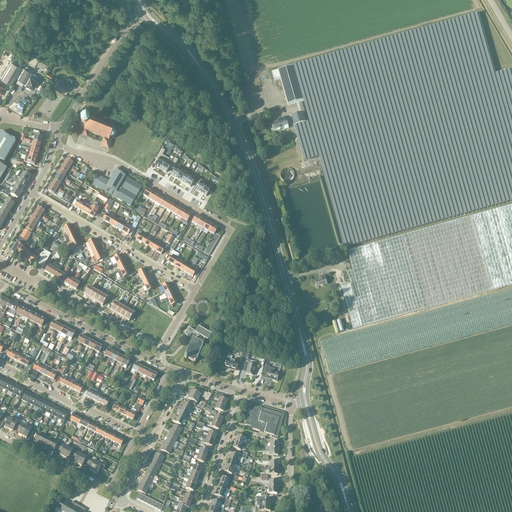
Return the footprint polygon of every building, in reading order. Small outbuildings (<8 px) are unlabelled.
[(478,13),(271,72),(274,81),(280,79),(287,105),(303,101),(309,122),(313,137),(298,141),(304,161),(319,157),(345,248),(511,200),(511,73),(511,70),(496,74),(478,13)] [(21,67),(10,61),(0,78),(11,84),(21,67)] [(31,73),(24,69),(18,80),(23,83),(21,86),(25,88),(26,85),(33,89),(35,84),(37,85),(40,81),(36,78),(35,80),(29,77),(31,73)] [(55,85),(54,86),(65,94),(66,92),(69,88),(68,87),(69,86),(70,83),(66,81),(65,83),(61,80),(61,82),(58,80),(55,85)] [(18,107),(17,110),(21,112),(26,104),(27,105),(29,102),(28,101),(29,100),(24,97),(21,102),(20,102),(18,102),(17,104),(17,106),(18,107)] [(303,112),(292,115),(294,125),(306,121),(303,112)] [(271,124),(273,130),(284,127),(285,129),(289,128),(286,119),(286,117),(277,119),(278,122),(271,124)] [(113,131),(113,130),(114,128),(95,121),(95,120),(92,119),(92,120),(88,118),(86,120),(85,119),(84,119),(83,119),(82,119),(82,120),(81,120),(81,121),(80,121),(80,122),(80,123),(80,124),(80,125),(81,126),(82,127),(83,127),(83,130),(82,133),(83,134),(85,135),(87,135),(88,132),(104,138),(100,146),(108,149),(111,141),(109,141),(110,138),(111,138),(112,138),(113,138),(113,137),(114,137),(114,136),(115,136),(115,135),(115,134),(115,133),(115,132),(114,132),(114,131),(113,131)] [(309,122),(294,126),(298,141),(313,137),(309,122)] [(34,139),(33,142),(40,145),(42,138),(38,136),(39,133),(33,131),(32,135),(31,138),(34,139)] [(0,133),(0,160),(3,162),(15,142),(13,141),(14,141),(0,132),(0,133),(0,134),(0,133)] [(132,140),(128,151),(134,153),(140,140),(137,139),(136,142),(132,140)] [(140,140),(134,153),(140,156),(146,142),(145,142),(144,145),(141,143),(142,141),(140,140)] [(31,149),(38,151),(40,145),(33,142),(31,149)] [(146,142),(140,156),(143,157),(147,158),(151,147),(147,146),(148,143),(146,142)] [(36,158),(38,151),(31,149),(29,156),(36,158)] [(158,161),(155,167),(160,170),(167,158),(162,155),(165,151),(161,149),(155,159),(158,161)] [(36,158),(29,156),(26,155),(25,157),(24,162),(34,165),(36,158)] [(167,158),(160,170),(166,173),(169,167),(173,169),(178,160),(174,158),(172,161),(167,158)] [(71,166),(72,163),(66,159),(63,165),(72,170),(71,171),(71,172),(73,173),(75,170),(73,169),(74,167),(71,166)] [(71,171),(72,170),(63,165),(60,170),(66,174),(68,171),(71,173),(71,172),(71,171)] [(176,167),(171,176),(176,179),(181,170),(176,167)] [(289,169),(287,169),(285,169),(283,170),(281,172),(280,173),(280,176),(280,178),(281,180),(283,181),(285,182),(287,183),(289,182),(291,181),(293,180),(294,178),(294,176),(294,173),(293,172),(291,170),(289,169)] [(64,176),(66,174),(60,170),(57,175),(63,179),(66,180),(65,182),(67,183),(69,180),(67,179),(67,178),(64,176)] [(181,170),(176,179),(180,182),(186,173),(181,170)] [(21,171),(17,177),(20,178),(27,183),(30,177),(23,173),(23,172),(21,171)] [(142,187),(125,176),(115,171),(108,183),(104,181),(105,180),(98,176),(92,185),(106,193),(111,195),(111,196),(115,199),(116,198),(130,207),(142,187)] [(186,173),(180,182),(185,184),(190,176),(186,173)] [(60,184),(63,179),(57,175),(54,180),(60,184)] [(190,176),(185,184),(190,187),(193,183),(195,184),(199,179),(196,177),(195,179),(190,176)] [(23,188),(27,183),(20,178),(18,181),(16,180),(14,182),(16,184),(23,188)] [(199,179),(196,185),(199,186),(196,190),(196,191),(201,194),(206,185),(201,182),(202,181),(199,179)] [(58,187),(60,184),(54,180),(51,186),(59,191),(60,189),(61,188),(58,187)] [(20,193),(23,188),(16,184),(15,186),(13,185),(11,188),(13,189),(20,193)] [(206,185),(201,194),(206,197),(209,192),(211,193),(214,188),(212,186),(212,187),(207,184),(206,185)] [(63,191),(60,189),(59,191),(51,186),(47,191),(56,196),(59,192),(61,194),(63,191)] [(17,199),(20,193),(13,189),(12,192),(9,190),(7,193),(3,190),(1,193),(7,197),(9,194),(10,195),(17,199)] [(148,199),(152,193),(146,190),(143,196),(148,199)] [(107,199),(98,193),(96,197),(105,203),(107,199)] [(154,202),(157,196),(152,193),(148,199),(154,202)] [(159,206),(163,199),(157,196),(154,202),(159,206)] [(79,200),(78,199),(76,197),(74,201),(76,202),(74,207),(77,209),(77,210),(79,211),(80,210),(83,206),(82,205),(78,203),(79,200)] [(165,209),(168,203),(163,199),(159,206),(165,209)] [(4,205),(11,210),(14,204),(7,200),(4,205)] [(90,206),(86,203),(84,202),(82,205),(83,206),(80,210),(87,214),(89,210),(88,209),(90,206)] [(170,212),(174,206),(168,203),(165,209),(170,212)] [(511,203),(433,227),(453,302),(511,285),(511,203)] [(7,215),(11,210),(4,205),(0,211),(7,215)] [(98,210),(92,207),(90,206),(88,209),(89,210),(87,214),(93,218),(98,210)] [(176,215),(180,209),(174,206),(170,212),(176,215)] [(42,214),(44,211),(38,208),(35,213),(41,216),(43,218),(42,220),(45,221),(46,218),(44,217),(45,216),(42,214)] [(181,219),(185,212),(180,209),(176,215),(181,219)] [(111,219),(110,218),(107,216),(108,213),(106,212),(104,215),(104,214),(104,215),(105,215),(102,220),(108,224),(111,219)] [(181,219),(187,222),(190,216),(185,212),(181,219)] [(43,218),(41,216),(35,213),(31,218),(37,222),(38,222),(40,223),(41,220),(42,220),(43,218)] [(118,223),(117,222),(113,220),(114,217),(112,215),(110,218),(111,219),(108,224),(115,227),(118,223)] [(197,225),(201,219),(195,216),(191,222),(197,225)] [(34,227),(37,222),(31,218),(28,223),(34,227)] [(125,223),(120,220),(118,219),(117,222),(118,223),(115,227),(121,231),(124,226),(123,226),(125,223)] [(202,229),(206,222),(201,219),(197,225),(202,229)] [(206,222),(202,229),(208,232),(211,226),(212,225),(209,224),(206,222)] [(31,232),(34,227),(28,223),(25,229),(31,232)] [(124,226),(121,231),(128,235),(131,230),(126,227),(127,224),(125,223),(123,226),(124,226)] [(66,235),(71,232),(68,225),(63,228),(65,233),(63,235),(64,237),(67,236),(66,235)] [(213,235),(215,234),(217,229),(211,226),(208,232),(213,235)] [(433,227),(347,251),(353,271),(347,273),(350,283),(340,286),(353,330),(453,302),(433,227)] [(22,249),(30,235),(31,234),(24,230),(20,237),(16,244),(11,253),(17,256),(18,256),(22,249)] [(144,239),(144,238),(140,236),(141,233),(139,231),(137,234),(138,235),(135,239),(142,243),(144,239)] [(70,241),(74,239),(71,232),(66,235),(67,236),(64,237),(64,238),(65,241),(66,241),(67,244),(70,242),(70,241)] [(151,242),(150,242),(146,239),(147,236),(145,235),(144,238),(144,239),(142,243),(148,247),(151,242)] [(175,238),(170,249),(175,251),(180,240),(175,238)] [(73,249),(74,249),(73,248),(78,246),(74,239),(70,241),(70,242),(72,246),(69,248),(70,250),(73,249)] [(157,246),(156,245),(152,243),(154,240),(152,239),(150,242),(151,242),(148,247),(154,251),(157,246)] [(90,249),(95,246),(92,240),(87,242),(87,243),(85,244),(87,249),(88,251),(91,250),(90,249)] [(157,246),(154,251),(161,255),(164,250),(159,247),(160,244),(158,243),(156,245),(157,246)] [(33,248),(31,246),(29,249),(27,252),(22,249),(18,256),(25,260),(26,260),(31,251),(33,248)] [(94,255),(99,253),(95,246),(90,249),(91,250),(93,254),(90,256),(91,258),(94,257),(94,255)] [(34,265),(42,250),(38,247),(34,253),(31,251),(26,260),(34,265)] [(42,250),(34,265),(39,268),(41,265),(43,266),(50,254),(42,250)] [(198,252),(196,257),(205,261),(206,259),(202,257),(203,255),(198,252)] [(94,265),(97,263),(98,263),(97,262),(102,260),(99,253),(94,255),(94,257),(96,260),(93,263),(90,264),(91,266),(94,265)] [(176,261),(175,260),(171,258),(172,255),(170,254),(169,256),(168,256),(168,257),(169,257),(167,262),(173,266),(176,261)] [(117,264),(121,262),(118,255),(113,258),(116,263),(113,265),(114,267),(117,265),(117,264)] [(182,265),(181,264),(178,262),(179,258),(177,257),(175,260),(176,261),(173,266),(179,269),(182,265)] [(202,261),(200,263),(196,260),(193,264),(200,269),(204,263),(202,261)] [(189,268),(188,268),(184,265),(185,262),(183,261),(181,264),(182,265),(179,269),(186,273),(189,268)] [(79,262),(75,268),(79,271),(81,269),(88,273),(90,270),(79,262)] [(120,271),(125,269),(121,262),(117,264),(117,265),(119,269),(116,271),(117,274),(117,273),(120,272),(120,271)] [(50,275),(55,266),(52,264),(51,267),(48,265),(44,271),(50,275)] [(189,268),(186,273),(192,277),(195,272),(190,269),(191,266),(189,265),(188,268),(189,268)] [(59,272),(58,272),(60,269),(55,266),(50,275),(55,278),(59,272)] [(120,272),(117,273),(121,280),(123,279),(124,279),(123,278),(128,276),(125,269),(120,271),(120,272)] [(141,279),(145,276),(142,270),(137,272),(140,277),(137,279),(138,281),(141,280),(141,279)] [(60,281),(64,275),(59,272),(55,278),(60,281)] [(65,284),(69,278),(64,275),(60,281),(65,284)] [(77,279),(78,277),(75,275),(74,277),(76,278),(71,287),(76,290),(80,284),(76,282),(78,279),(77,279)] [(316,288),(327,285),(325,275),(320,276),(321,279),(314,281),(316,288)] [(144,285),(149,283),(145,276),(141,279),(141,280),(143,284),(140,286),(141,288),(144,286),(144,285)] [(76,278),(74,277),(73,277),(72,279),(69,278),(65,284),(71,287),(76,278)] [(147,292),(152,290),(149,283),(144,285),(144,286),(146,290),(143,293),(144,295),(148,293),(147,292)] [(165,293),(170,291),(166,284),(161,286),(164,291),(161,294),(162,296),(165,294),(165,293)] [(88,287),(83,295),(88,298),(93,290),(88,287)] [(93,290),(88,298),(93,300),(97,293),(93,290)] [(168,300),(173,297),(170,291),(165,293),(165,294),(167,298),(164,300),(165,302),(168,301),(168,300)] [(97,293),(93,300),(97,303),(102,295),(97,293)] [(102,295),(97,303),(102,306),(107,298),(102,295)] [(168,300),(168,301),(170,305),(168,307),(169,309),(172,307),(172,308),(171,306),(176,304),(173,297),(168,300)] [(10,303),(6,301),(6,299),(3,298),(2,299),(1,298),(0,301),(0,322),(5,312),(10,303)] [(16,310),(17,306),(10,303),(5,312),(14,317),(14,316),(17,310),(16,310)] [(114,303),(110,310),(115,313),(119,306),(114,303)] [(119,306),(115,313),(119,316),(124,308),(119,306)] [(17,310),(14,316),(17,318),(18,316),(22,317),(25,310),(19,307),(17,310)] [(124,308),(119,316),(124,319),(128,311),(124,308)] [(28,321),(32,314),(25,310),(22,317),(21,320),(19,319),(18,322),(21,324),(22,321),(23,321),(25,319),(28,321)] [(128,311),(124,319),(129,322),(133,314),(128,311)] [(139,319),(135,325),(136,326),(138,327),(139,328),(140,328),(141,328),(140,329),(141,329),(142,330),(143,330),(144,330),(144,331),(146,332),(147,332),(148,333),(149,334),(150,334),(151,335),(152,335),(152,336),(153,336),(154,336),(154,337),(155,337),(157,338),(162,329),(142,317),(145,314),(141,311),(137,318),(139,319)] [(35,324),(38,317),(32,314),(28,321),(29,321),(28,324),(32,326),(30,329),(33,330),(35,327),(33,326),(35,324)] [(38,317),(35,324),(41,327),(44,320),(38,317)] [(18,322),(15,328),(17,329),(15,332),(21,335),(25,327),(24,326),(24,327),(20,325),(21,324),(18,322)] [(53,334),(55,331),(58,325),(52,322),(49,328),(52,330),(51,333),(52,333),(53,334)] [(60,334),(63,328),(58,325),(55,331),(60,334)] [(202,343),(204,338),(207,340),(210,334),(198,327),(195,332),(188,328),(184,334),(192,339),(185,358),(184,358),(183,360),(185,361),(186,359),(194,363),(195,362),(202,344),(202,343)] [(66,337),(69,330),(63,328),(60,334),(66,337)] [(67,341),(68,338),(71,339),(75,333),(69,330),(66,337),(64,339),(63,339),(62,341),(65,342),(66,340),(67,341)] [(14,335),(11,341),(16,344),(19,337),(14,335)] [(77,342),(82,345),(85,339),(80,336),(77,342)] [(88,348),(91,341),(85,339),(82,345),(88,348)] [(93,350),(96,344),(91,341),(88,348),(91,349),(89,352),(90,352),(89,355),(92,356),(93,354),(92,353),(93,351),(93,350)] [(93,350),(93,351),(99,353),(102,347),(96,344),(93,350)] [(33,369),(40,373),(42,368),(43,368),(45,365),(44,364),(50,352),(42,348),(41,351),(40,350),(35,360),(34,360),(31,367),(33,368),(33,369)] [(17,355),(19,352),(16,350),(14,354),(9,351),(6,356),(13,360),(16,355),(17,355)] [(110,359),(113,352),(107,350),(104,356),(107,358),(106,360),(107,361),(108,362),(110,359)] [(115,362),(118,355),(113,352),(110,359),(108,362),(110,362),(111,363),(113,360),(115,362)] [(22,358),(24,359),(25,355),(23,354),(21,357),(17,355),(16,355),(13,360),(20,363),(22,358)] [(121,364),(124,358),(118,355),(115,362),(121,364)] [(227,355),(224,368),(236,371),(237,366),(238,367),(241,368),(243,360),(240,359),(239,363),(238,363),(238,362),(230,360),(231,356),(227,355)] [(58,365),(61,358),(58,356),(56,359),(53,363),(58,365)] [(27,367),(29,362),(30,362),(32,358),(30,357),(28,361),(24,359),(22,358),(20,363),(27,367)] [(119,366),(118,367),(121,368),(122,365),(126,367),(129,361),(124,358),(121,364),(120,366),(119,366)] [(253,376),(257,362),(246,359),(244,366),(247,367),(245,374),(253,376)] [(136,376),(137,373),(140,367),(135,364),(132,370),(135,372),(134,375),(136,376)] [(267,373),(265,380),(269,381),(270,380),(276,382),(278,374),(273,372),(274,369),(269,368),(269,366),(266,365),(264,372),(267,373)] [(49,371),(50,372),(52,368),(50,367),(47,371),(43,368),(42,368),(40,373),(46,376),(49,371)] [(143,376),(146,369),(140,367),(137,373),(143,376)] [(57,376),(58,373),(60,374),(62,371),(57,369),(56,371),(57,371),(54,374),(50,372),(49,371),(46,376),(53,380),(56,375),(57,376)] [(147,381),(151,372),(146,369),(143,376),(146,377),(144,380),(145,380),(144,383),(147,384),(148,382),(147,381)] [(149,382),(150,380),(154,381),(157,375),(151,372),(147,381),(148,382),(149,382)] [(98,376),(94,374),(90,381),(95,383),(98,376)] [(69,377),(68,378),(63,376),(62,378),(61,378),(59,383),(66,386),(68,381),(70,382),(71,378),(69,377)] [(7,391),(11,383),(5,380),(1,388),(2,389),(6,391),(5,394),(7,395),(8,392),(7,391)] [(75,385),(76,385),(78,382),(76,381),(74,384),(70,382),(68,381),(66,386),(73,390),(75,385)] [(13,394),(17,386),(11,383),(7,391),(8,392),(12,394),(11,397),(12,398),(14,395),(13,394)] [(75,385),(73,390),(80,393),(82,389),(83,389),(85,385),(83,384),(81,387),(76,385),(75,385)] [(13,394),(14,395),(18,397),(17,400),(18,401),(20,398),(19,397),(24,389),(17,386),(13,394)] [(98,392),(96,391),(90,388),(88,391),(85,396),(92,400),(95,395),(96,395),(98,392)] [(189,395),(198,399),(200,395),(205,398),(205,399),(208,400),(211,394),(208,393),(207,394),(197,389),(195,393),(191,390),(189,395)] [(27,403),(32,395),(25,392),(21,400),(26,403),(25,406),(26,407),(28,404),(27,403)] [(217,404),(225,406),(227,401),(222,399),(223,396),(216,393),(214,399),(218,400),(217,404)] [(102,398),(103,399),(105,395),(102,394),(100,397),(96,395),(95,395),(92,400),(99,403),(102,398)] [(33,406),(37,398),(32,395),(27,403),(28,404),(32,406),(31,409),(32,410),(34,407),(33,406)] [(195,406),(198,399),(189,395),(187,399),(191,401),(190,404),(195,406)] [(102,398),(99,403),(106,407),(109,402),(110,402),(111,398),(109,397),(107,401),(103,399),(102,398)] [(136,404),(141,406),(142,406),(145,400),(139,397),(136,404)] [(39,409),(43,401),(37,398),(33,406),(34,407),(38,409),(37,412),(38,413),(40,410),(39,409)] [(45,412),(49,404),(43,401),(39,409),(40,410),(44,412),(42,415),(44,416),(46,413),(45,412)] [(225,406),(217,404),(213,402),(212,404),(216,406),(215,409),(223,412),(225,406)] [(178,408),(187,413),(191,406),(185,403),(183,405),(180,404),(178,408)] [(51,415),(55,407),(49,404),(45,412),(46,413),(50,415),(48,418),(50,419),(52,416),(51,415)] [(121,408),(122,409),(124,405),(122,404),(120,407),(114,405),(112,410),(119,413),(121,408)] [(128,412),(126,417),(133,420),(135,415),(136,416),(138,412),(141,406),(136,404),(133,410),(136,411),(134,414),(129,412),(128,412)] [(265,434),(277,438),(284,415),(251,405),(249,411),(245,425),(251,427),(250,429),(259,432),(259,433),(265,434)] [(57,418),(61,410),(55,407),(51,415),(52,416),(56,418),(54,421),(56,422),(58,419),(57,418)] [(128,412),(129,412),(131,409),(129,407),(127,411),(122,409),(121,408),(119,413),(126,417),(128,412)] [(191,415),(187,413),(178,408),(176,412),(179,414),(178,416),(184,419),(186,414),(190,416),(191,415)] [(57,418),(58,419),(62,421),(60,424),(62,425),(64,422),(63,421),(67,413),(61,410),(57,418)] [(213,421),(220,424),(222,418),(215,415),(215,416),(211,414),(210,416),(214,418),(213,421)] [(78,425),(81,420),(72,415),(69,420),(72,422),(71,425),(73,426),(75,423),(78,425)] [(180,426),(184,419),(178,416),(177,419),(174,417),(171,421),(180,426)] [(8,430),(13,420),(9,418),(6,417),(3,422),(6,423),(4,427),(8,430)] [(17,429),(20,424),(17,422),(13,420),(8,430),(12,432),(14,427),(17,429)] [(87,429),(89,424),(81,420),(78,425),(80,426),(79,429),(81,431),(84,428),(87,429)] [(220,424),(213,421),(208,420),(208,422),(212,424),(210,427),(218,430),(220,424)] [(22,437),(27,427),(23,425),(22,425),(20,424),(17,429),(20,430),(18,434),(22,437)] [(95,433),(98,428),(89,424),(87,429),(89,430),(88,434),(90,435),(92,432),(95,433)] [(170,431),(178,436),(182,429),(174,425),(172,429),(171,429),(170,431)] [(27,427),(22,437),(26,439),(28,434),(31,436),(34,431),(31,430),(31,429),(27,427)] [(104,438),(106,433),(98,428),(95,433),(97,434),(96,438),(98,439),(100,436),(104,438)] [(175,442),(178,436),(170,431),(168,434),(169,434),(167,438),(175,442)] [(206,438),(214,441),(216,435),(208,432),(208,433),(204,431),(203,433),(207,435),(206,438)] [(112,442),(115,437),(106,433),(104,438),(106,439),(104,442),(107,443),(109,440),(112,442)] [(43,438),(36,434),(35,434),(34,437),(35,438),(32,443),(36,446),(38,443),(40,444),(43,438)] [(234,442),(246,447),(247,444),(243,443),(245,439),(237,436),(234,442)] [(115,437),(112,442),(114,443),(113,446),(115,448),(117,445),(121,446),(123,441),(115,437)] [(214,441),(206,438),(202,437),(201,439),(205,440),(204,444),(211,447),(214,441)] [(45,450),(50,441),(43,438),(40,444),(43,445),(41,448),(45,450)] [(172,448),(175,442),(167,438),(166,441),(165,441),(164,444),(172,448)] [(50,441),(45,450),(50,452),(51,449),(54,450),(57,444),(50,441)] [(245,449),(246,447),(234,442),(232,448),(240,451),(242,448),(245,449)] [(169,454),(172,448),(164,444),(162,446),(163,447),(161,450),(169,454)] [(63,458),(68,448),(64,446),(61,445),(58,450),(61,451),(59,455),(63,458)] [(198,454),(206,457),(208,451),(200,449),(196,447),(195,449),(199,451),(198,454)] [(68,448),(63,458),(68,460),(70,456),(73,457),(75,452),(72,451),(72,450),(68,448)] [(73,463),(77,465),(82,455),(78,453),(75,452),(73,457),(75,458),(73,463)] [(152,459),(161,464),(164,457),(156,453),(154,457),(152,459)] [(206,457),(198,454),(194,453),(193,455),(197,457),(196,460),(203,463),(206,457)] [(242,463),(240,462),(237,461),(238,457),(230,454),(228,460),(241,465),(242,463)] [(82,455),(77,465),(81,467),(84,463),(86,464),(89,459),(86,458),(86,457),(82,455)] [(158,470),(161,464),(152,459),(151,462),(150,466),(158,470)] [(93,473),(97,463),(93,461),(90,460),(88,465),(91,466),(88,470),(93,473)] [(99,470),(102,472),(106,463),(99,460),(97,463),(93,473),(97,475),(99,470)] [(240,467),(241,465),(228,460),(226,466),(233,469),(235,465),(238,467),(240,467)] [(192,471),(199,474),(201,468),(194,466),(189,464),(189,466),(193,468),(192,471)] [(155,476),(158,470),(150,466),(148,469),(147,469),(146,472),(155,476)] [(226,466),(223,472),(228,474),(227,477),(231,478),(237,480),(238,477),(235,476),(236,474),(237,470),(233,469),(226,466)] [(199,474),(192,471),(187,470),(186,472),(191,474),(189,477),(197,480),(199,474)] [(152,482),(155,476),(146,472),(145,474),(145,475),(143,478),(152,482)] [(197,480),(189,477),(185,475),(184,478),(189,479),(187,483),(195,485),(197,480)] [(148,488),(152,482),(143,478),(142,481),(141,481),(140,484),(148,488)] [(219,484),(230,488),(231,486),(228,484),(229,481),(221,478),(220,480),(219,481),(218,482),(219,483),(219,484)] [(195,485),(187,483),(183,481),(182,483),(186,485),(185,488),(193,491),(195,485)] [(145,495),(148,488),(140,484),(138,487),(139,487),(137,491),(145,495)] [(218,487),(217,490),(225,493),(226,489),(230,491),(235,492),(236,490),(230,488),(219,484),(218,484),(217,486),(218,487)] [(228,497),(229,494),(225,493),(217,490),(216,492),(214,492),(214,494),(215,495),(214,496),(217,497),(216,499),(222,502),(228,504),(229,501),(226,500),(227,497),(228,497)] [(183,500),(190,503),(193,497),(185,494),(185,495),(181,493),(180,495),(184,497),(183,500)] [(264,497),(260,497),(255,497),(255,503),(259,503),(259,506),(270,506),(270,501),(264,501),(264,497)] [(62,498),(56,508),(62,511),(84,511),(86,510),(72,502),(70,504),(64,500),(62,498)] [(190,503),(183,500),(179,499),(178,501),(182,502),(181,506),(186,508),(188,509),(190,503)] [(212,501),(210,507),(221,511),(222,509),(224,510),(228,507),(229,507),(227,507),(221,505),(222,502),(216,499),(215,502),(212,501)] [(181,506),(178,505),(174,503),(173,506),(178,507),(176,511),(180,511),(184,511),(186,508),(181,506)]
